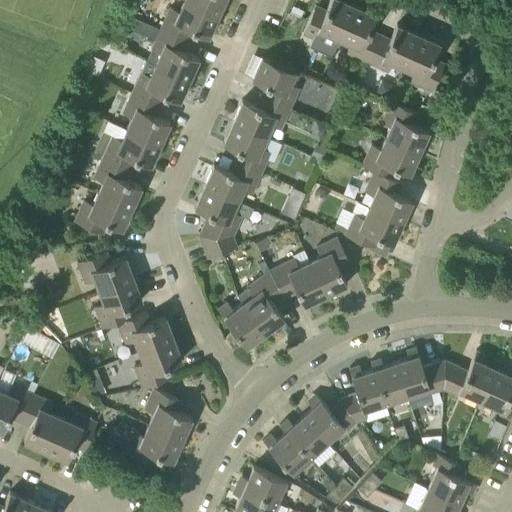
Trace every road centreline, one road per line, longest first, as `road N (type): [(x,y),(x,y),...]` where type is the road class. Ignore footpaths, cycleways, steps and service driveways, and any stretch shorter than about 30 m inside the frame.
road 1 (residential): [(261,0),(164,210),(183,275),(224,360),(249,390)]
road 2 (residential): [(439,224),(472,58),(463,22),(414,0)]
road 3 (residential): [(249,390),(360,320),(432,303)]
road 4 (residential): [(189,511),(249,390)]
